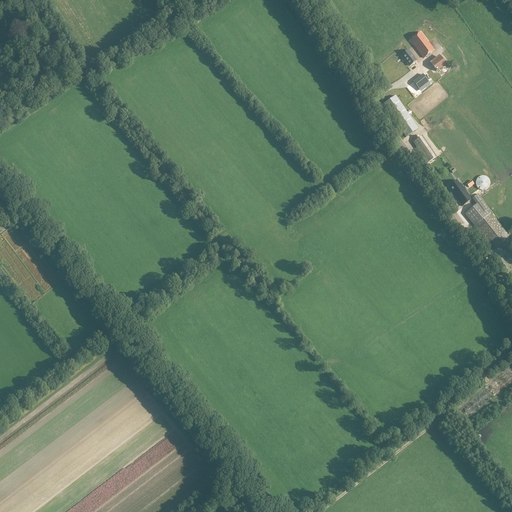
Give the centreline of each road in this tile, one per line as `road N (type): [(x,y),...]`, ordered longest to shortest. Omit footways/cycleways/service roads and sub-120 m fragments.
road 1 (track): [(0,176),(270,511)]
road 2 (unclassified): [(499,287),(302,0)]
road 3 (track): [(319,511),(511,350)]
